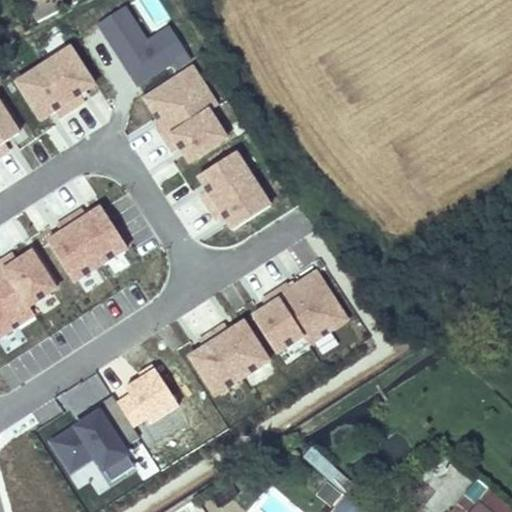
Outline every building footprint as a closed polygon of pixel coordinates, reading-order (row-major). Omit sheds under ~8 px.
[(93,86),(69,50),(42,67),(71,111),(83,103),(79,96),(93,86)] [(71,111),(42,67),(15,84),(39,121),(53,112),(58,119),(71,111)] [(207,111),(216,106),(191,67),(143,98),(160,124),(154,127),(163,140),(207,111)] [(17,135),(0,108),(0,155),(7,151),(3,144),(17,135)] [(188,162),(225,138),(207,111),(163,140),(171,153),(179,148),(188,162)] [(208,208),(251,179),(235,153),(198,177),(207,191),(200,195),(208,208)] [(269,207),(251,179),(208,208),(216,221),(223,217),(232,231),(269,207)] [(62,235),(47,245),(75,288),(130,253),(102,210),(87,220),(62,235)] [(56,227),(62,235),(87,220),(81,211),(56,227)] [(61,296),(34,254),(16,265),(0,275),(0,334),(28,316),(61,296)] [(0,269),(14,260),(11,256),(0,262),(0,269)] [(0,275),(16,265),(14,260),(0,269),(0,275)] [(286,284),(274,292),(302,337),(308,345),(346,320),(316,273),(290,289),(286,284)] [(302,337),(274,292),(261,301),(266,308),(252,317),(276,354),(302,337)] [(28,316),(0,334),(0,340),(31,321),(28,316)] [(268,362),(243,323),(228,332),(224,326),(212,333),(241,379),(268,362)] [(241,379),(212,333),(198,342),(203,349),(188,358),(214,397),(241,379)] [(89,420),(52,444),(70,472),(94,457),(111,483),(133,469),(122,450),(138,440),(112,398),(86,414),(89,420)] [(299,459),(361,511),(370,500),(311,451),(299,459)] [(511,511),(511,505),(493,490),(474,511),(511,511)]
